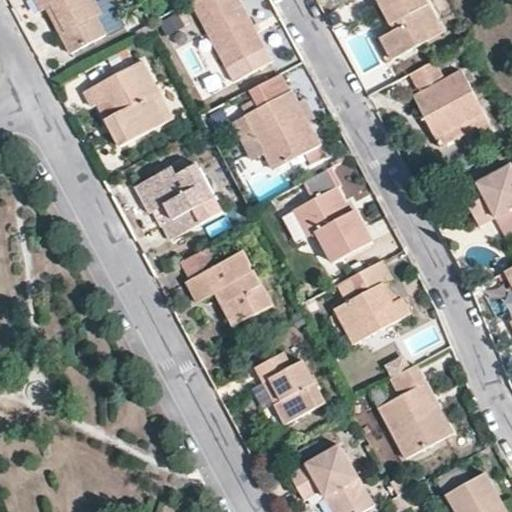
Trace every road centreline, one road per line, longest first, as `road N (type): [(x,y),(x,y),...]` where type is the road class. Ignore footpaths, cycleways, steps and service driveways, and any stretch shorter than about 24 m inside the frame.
road 1 (residential): [(511,429),(454,299),(295,0)]
road 2 (residential): [(258,511),(38,99)]
